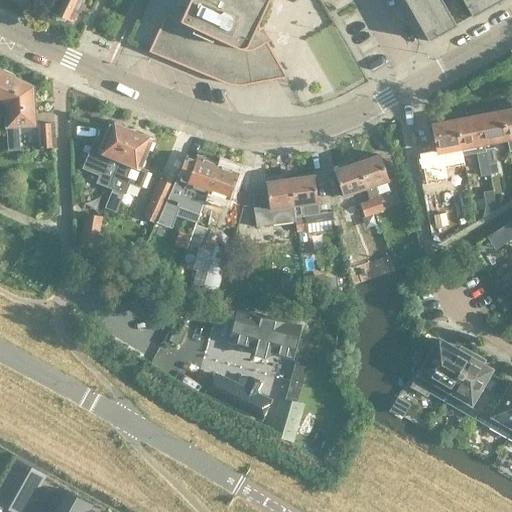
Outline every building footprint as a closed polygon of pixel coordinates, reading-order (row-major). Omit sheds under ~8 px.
[(54,0),(50,9),(72,20),(81,0),(54,0)] [(269,0),(188,0),(180,20),(166,13),(148,52),(223,82),(227,84),(231,85),(235,85),(237,85),(240,85),(242,85),(286,77),(259,28),(269,0)] [(440,0),(411,0),(406,3),(428,42),(456,26),(440,0)] [(461,0),(472,17),(501,0),(461,0)] [(0,71),(0,113),(1,114),(17,80),(14,78),(13,75),(3,71),(0,71)] [(32,87),(17,80),(1,114),(6,116),(8,150),(19,150),(18,126),(34,125),(32,87)] [(511,109),(500,112),(506,141),(507,141),(508,151),(511,150),(511,109)] [(483,146),(484,146),(506,141),(500,112),(477,116),(483,146)] [(484,149),(483,146),(477,116),(455,120),(462,156),(476,153),(480,176),(489,175),(484,149)] [(437,151),(419,154),(425,185),(446,181),(444,169),(464,165),(462,156),(455,120),(432,125),(437,151)] [(106,187),(130,131),(110,122),(101,142),(95,139),(82,169),(99,176),(96,183),(106,187)] [(50,123),(39,124),(40,148),(51,148),(50,123)] [(130,131),(107,186),(108,187),(112,189),(123,193),(124,193),(129,182),(140,187),(147,171),(140,168),(152,140),(150,139),(149,136),(142,133),(139,134),(130,131)] [(493,148),(484,149),(489,175),(497,173),(496,163),(493,148)] [(356,163),(366,190),(375,214),(384,211),(375,186),(388,182),(379,155),(356,163)] [(173,185),(156,223),(171,228),(179,205),(199,213),(205,195),(206,195),(217,163),(196,156),(195,160),(185,156),(173,185)] [(227,202),(238,171),(217,163),(206,195),(205,195),(199,213),(197,220),(204,222),(213,198),(227,202)] [(343,198),(356,193),(364,218),(375,214),(366,190),(356,163),(334,171),(343,198)] [(295,217),(304,215),(305,216),(319,214),(313,175),(289,179),(295,217)] [(160,179),(143,217),(156,223),(173,185),(160,179)] [(267,193),(251,195),(256,227),(295,222),(295,217),(289,179),(265,182),(267,193)] [(304,215),(295,217),(295,222),(297,232),(307,230),(305,216),(304,215)] [(187,249),(195,225),(197,221),(184,217),(173,246),(186,250),(187,249)] [(95,250),(98,221),(85,219),(81,249),(95,250)] [(495,249),(511,238),(511,221),(488,237),(488,238),(495,249)] [(195,225),(187,249),(197,252),(205,228),(195,225)] [(511,280),(503,286),(511,299),(511,280)] [(318,322),(217,299),(205,354),(303,380),(318,322)] [(459,352),(449,346),(438,340),(410,387),(426,397),(429,393),(443,401),(471,353),(461,348),(459,352)] [(476,419),(491,393),(480,387),(490,370),(480,364),(482,360),(471,353),(443,401),(476,419)] [(205,354),(192,394),(269,434),(279,398),(297,403),(303,380),(205,354)] [(507,437),(511,428),(511,382),(501,399),(491,393),(476,419),(507,437)] [(269,435),(287,441),(294,443),(304,405),(297,403),(279,398),(269,434),(269,435)] [(460,443),(466,433),(455,426),(449,437),(460,443)] [(0,503),(15,511),(24,511),(45,477),(15,460),(0,487),(0,503)] [(90,506),(59,489),(46,511),(92,511),(88,510),(90,506)]
